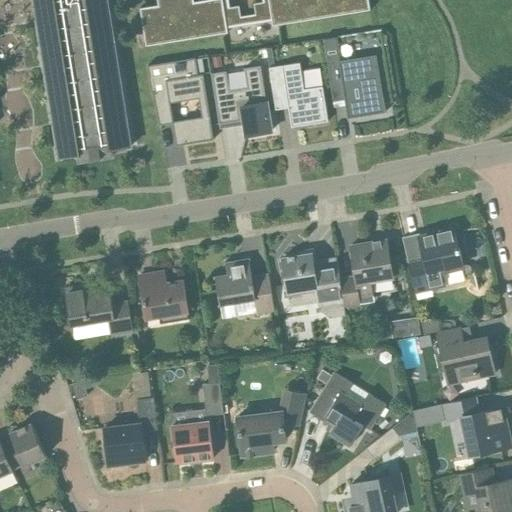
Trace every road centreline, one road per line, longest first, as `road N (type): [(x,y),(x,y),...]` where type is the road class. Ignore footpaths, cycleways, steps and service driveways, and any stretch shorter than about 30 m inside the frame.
road 1 (residential): [(0,246),(493,154)]
road 2 (residential): [(189,498),(111,510),(89,505),(78,493),(48,395),(12,369)]
road 3 (residential): [(305,511),(294,493),(278,487),(189,498)]
